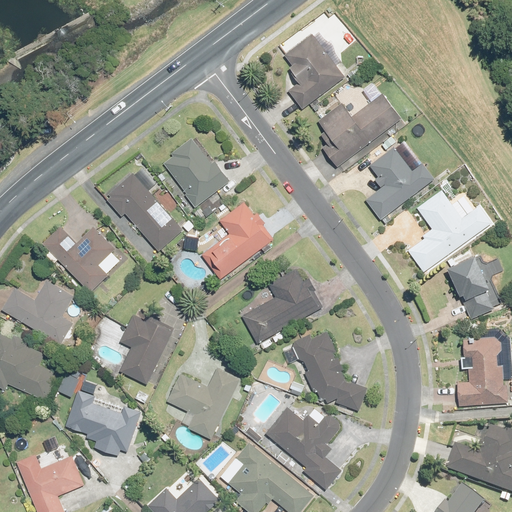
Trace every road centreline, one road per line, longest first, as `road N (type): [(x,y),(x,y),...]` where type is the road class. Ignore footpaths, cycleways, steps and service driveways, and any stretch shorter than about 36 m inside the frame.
road 1 (residential): [(198,53),(373,283),(405,342),(410,390),(402,444),(367,511)]
road 2 (tertiary): [(198,53),(0,212)]
